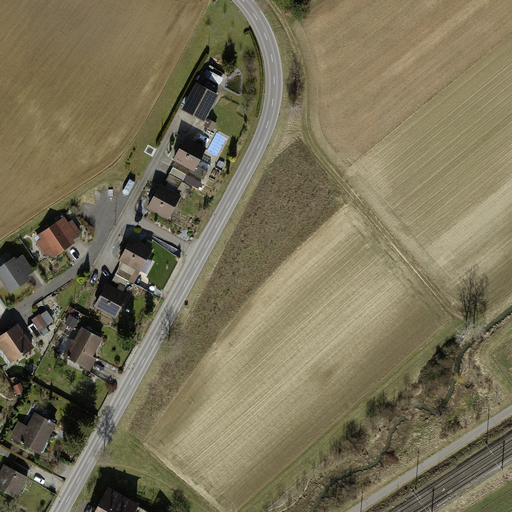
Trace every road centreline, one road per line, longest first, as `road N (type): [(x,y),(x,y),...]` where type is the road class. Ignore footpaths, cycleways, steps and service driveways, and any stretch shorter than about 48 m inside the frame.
road 1 (secondary): [(61,511),(267,124),(272,56),(243,0)]
road 2 (track): [(269,0),(301,63),(311,143),(452,311),(482,313),(511,290)]
road 3 (residential): [(0,322),(82,266),(132,180)]
